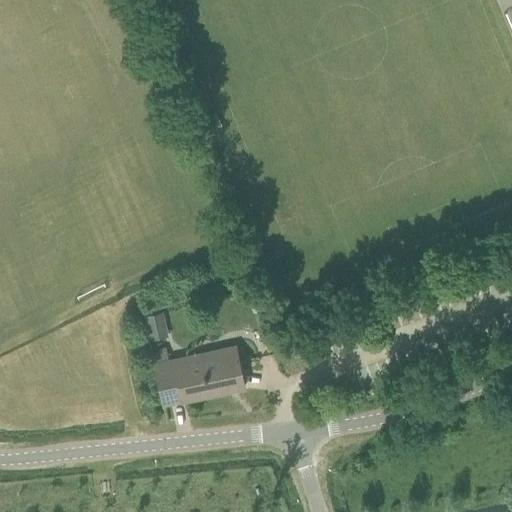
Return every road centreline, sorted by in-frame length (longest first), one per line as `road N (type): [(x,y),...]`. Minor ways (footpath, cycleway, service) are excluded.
road 1 (unclassified): [(0,462),(296,432)]
road 2 (unclassified): [(296,432),(368,421),(511,371)]
